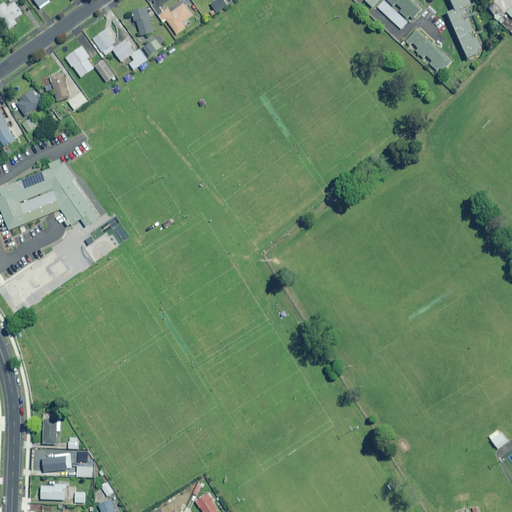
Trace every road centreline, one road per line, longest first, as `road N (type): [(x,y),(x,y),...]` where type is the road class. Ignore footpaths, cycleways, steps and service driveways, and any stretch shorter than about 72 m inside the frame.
road 1 (tertiary): [(11,511),(14,420),(0,347)]
road 2 (residential): [(0,72),(101,0)]
